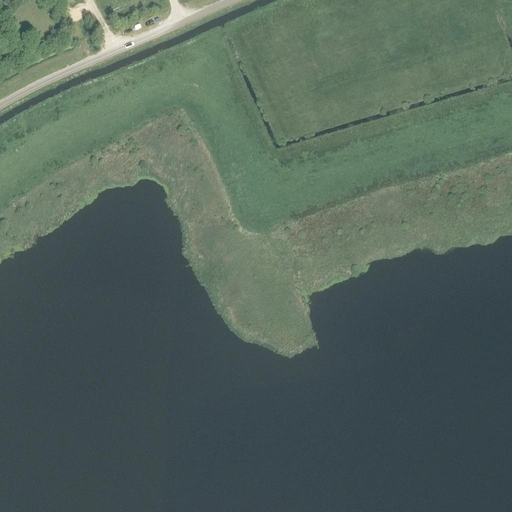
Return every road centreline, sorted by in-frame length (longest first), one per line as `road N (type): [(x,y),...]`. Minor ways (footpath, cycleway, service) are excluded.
road 1 (track): [(0,176),(200,72),(259,194),(511,114)]
road 2 (unclassified): [(0,104),(231,0)]
